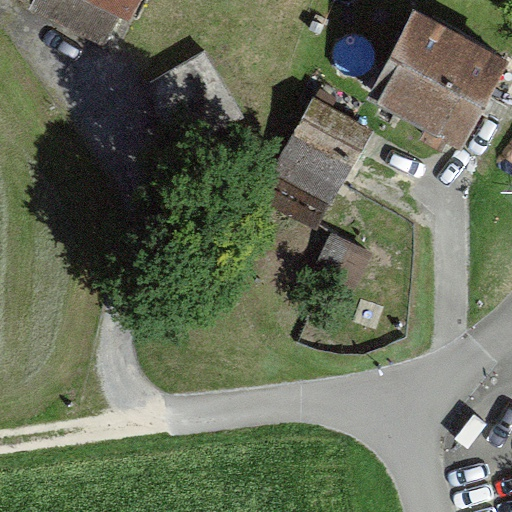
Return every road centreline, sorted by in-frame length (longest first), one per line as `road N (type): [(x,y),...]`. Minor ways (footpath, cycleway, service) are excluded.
road 1 (unknown): [(131,418),(118,344),(134,186),(129,166),(48,45)]
road 2 (track): [(397,384),(0,434)]
road 3 (residential): [(432,511),(397,384)]
